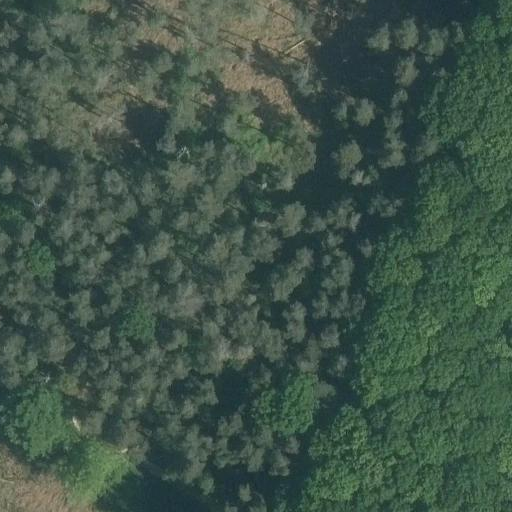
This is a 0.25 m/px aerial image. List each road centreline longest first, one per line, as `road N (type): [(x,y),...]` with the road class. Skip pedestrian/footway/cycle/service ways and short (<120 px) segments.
road 1 (unknown): [(245,511),(0,351)]
road 2 (track): [(0,378),(213,511)]
